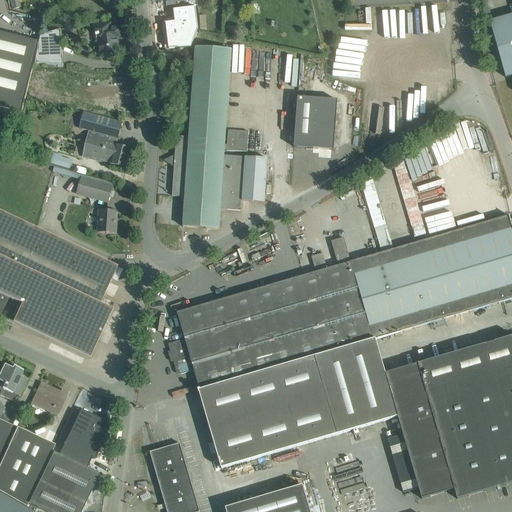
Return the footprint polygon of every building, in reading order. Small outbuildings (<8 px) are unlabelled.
[(21,8),(18,0),(9,0),(13,10),(21,8)] [(114,0),(113,0),(110,7),(116,9),(119,2),(114,0)] [(406,38),(461,29),(457,2),(402,10),(406,38)] [(195,7),(174,10),(175,22),(165,23),(168,49),(191,47),(198,31),(195,7)] [(199,29),(208,29),(208,15),(199,15),(199,29)] [(511,15),(490,22),(506,78),(511,76),(511,77),(511,15)] [(110,25),(100,26),(94,26),(95,33),(97,34),(100,58),(119,56),(118,43),(117,43),(117,39),(123,39),(122,27),(110,28),(110,25)] [(39,43),(34,64),(63,66),(61,30),(41,35),(39,43)] [(369,66),(374,35),(346,30),(341,61),(369,66)] [(0,106),(22,112),(34,64),(39,43),(0,32),(0,106)] [(221,210),(241,211),(243,157),(225,156),(225,150),(225,145),(232,50),(195,48),(189,137),(176,137),(172,197),(182,197),(182,202),(185,202),(183,227),(219,230),(221,210)] [(338,101),(298,98),(294,148),(334,151),(338,101)] [(398,131),(398,104),(372,104),(372,131),(398,131)] [(122,123),(84,112),(79,128),(89,131),(83,157),(127,168),(132,149),(116,145),(122,123)] [(227,145),(225,145),(225,150),(227,150),(227,151),(247,153),(249,132),(228,130),(227,145)] [(74,168),(76,158),(55,154),(53,164),(74,168)] [(267,159),(243,157),(241,202),(265,203),(267,159)] [(82,177),(77,193),(99,200),(109,203),(113,187),(104,184),(82,177)] [(116,211),(106,211),(99,210),(97,233),(116,234),(117,224),(115,224),(116,211)] [(0,212),(0,315),(0,316),(9,298),(16,302),(15,305),(21,308),(17,317),(11,314),(8,320),(89,358),(112,310),(99,304),(117,267),(0,212)] [(511,225),(509,216),(353,262),(375,340),(399,333),(475,310),(511,299),(511,225)] [(170,352),(168,352),(171,362),(173,361),(177,375),(194,371),(200,390),(375,340),(353,262),(350,262),(344,238),(332,242),(338,266),(327,269),(322,254),(311,257),(316,273),(177,313),(185,340),(168,344),(170,352)] [(219,283),(243,271),(238,260),(213,271),(219,283)] [(511,337),(418,364),(385,374),(398,417),(402,430),(402,431),(403,435),(388,439),(404,494),(419,489),(422,499),(455,490),(458,500),(511,483),(511,337)] [(375,340),(200,390),(222,468),(269,455),(289,449),(302,445),(320,440),(398,417),(385,374),(375,340)] [(9,375),(3,372),(0,378),(0,382),(4,385),(0,392),(0,395),(11,401),(16,393),(20,395),(28,380),(20,376),(23,371),(13,366),(9,375)] [(41,382),(36,392),(30,405),(57,418),(69,393),(61,390),(60,392),(41,382)] [(175,398),(198,392),(197,387),(174,392),(175,398)] [(9,411),(4,408),(7,401),(0,398),(0,462),(16,428),(7,424),(11,415),(9,411)] [(81,409),(59,455),(86,468),(91,457),(95,459),(104,435),(101,433),(106,423),(81,409)] [(0,492),(26,507),(55,445),(16,428),(0,462),(0,492)] [(199,511),(180,444),(155,451),(150,453),(167,511),(199,511)] [(53,452),(28,503),(45,511),(80,511),(99,475),(53,452)] [(311,511),(303,486),(226,509),(226,511),(311,511)] [(30,511),(0,494),(0,511),(30,511)]
